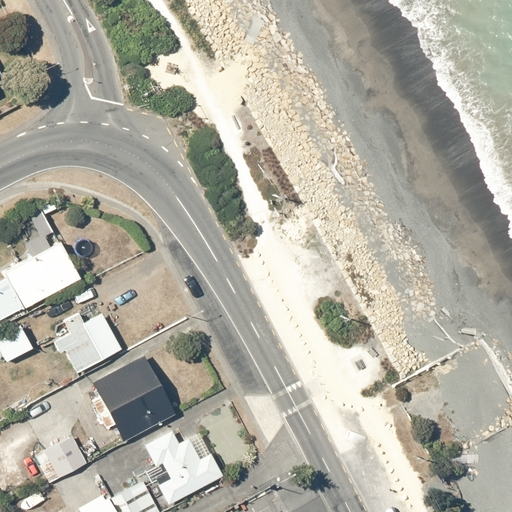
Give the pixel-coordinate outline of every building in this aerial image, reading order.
[(369,279),(349,239),(331,248),(351,288),(369,279)] [(5,273),(0,274),(0,318),(22,307),(78,278),(58,241),(3,270),(5,273)] [(71,330),(59,336),(51,340),(58,353),(65,349),(76,370),(120,348),(98,304),(66,320),(71,330)] [(32,347),(21,324),(0,335),(0,348),(6,360),(32,347)] [(176,408),(142,353),(92,384),(98,395),(91,400),(108,429),(114,426),(123,441),(176,408)] [(449,378),(466,408),(471,406),(482,425),(500,415),(472,366),(449,378)] [(177,442),(170,430),(144,444),(154,463),(161,460),(171,477),(158,484),(168,503),(222,474),(199,431),(177,442)] [(87,462),(72,432),(34,451),(49,481),(87,462)] [(161,511),(162,511),(144,479),(81,511),(161,511)]
